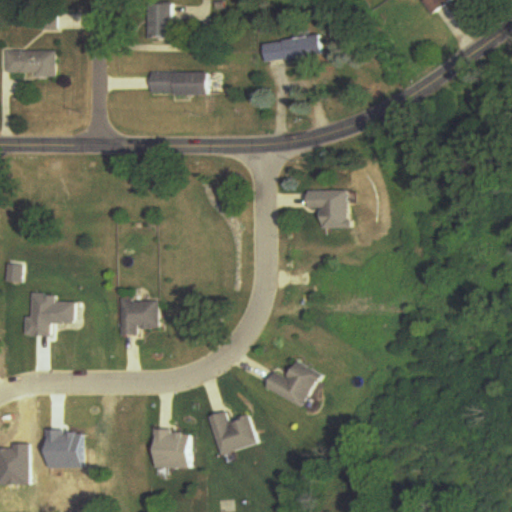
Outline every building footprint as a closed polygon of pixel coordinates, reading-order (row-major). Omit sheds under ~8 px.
[(427,0),(425,2),(434,16),(459,0),(427,0)] [(178,3),(153,3),(153,39),(178,39),(178,3)] [(45,32),(63,32),(63,13),(45,13),(45,32)] [(328,58),(326,37),(268,44),(270,65),(328,58)] [(62,51),(12,51),(12,76),(62,76),(62,51)] [(157,74),(157,98),(216,98),(216,74),(157,74)] [(328,230),(354,229),(354,191),(314,192),(314,210),(328,210),(328,230)] [(144,337),(144,331),(165,330),(164,302),(127,302),(127,337),(144,337)] [(272,390),(308,409),(326,376),(302,363),(293,381),(280,374),(272,390)] [(263,446),(255,418),(235,424),(232,414),(215,418),(226,456),(263,446)] [(159,470),(197,470),(197,432),(159,432),(159,470)]
